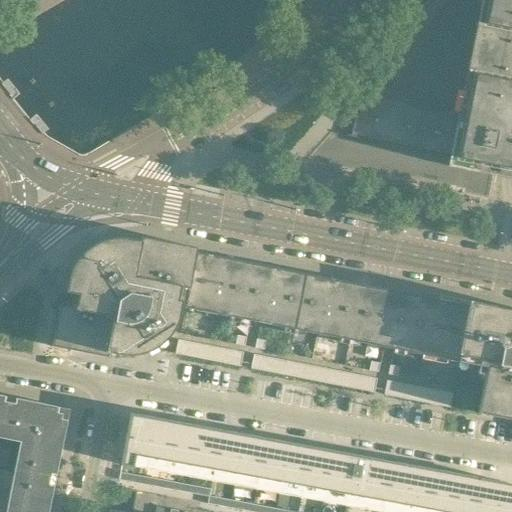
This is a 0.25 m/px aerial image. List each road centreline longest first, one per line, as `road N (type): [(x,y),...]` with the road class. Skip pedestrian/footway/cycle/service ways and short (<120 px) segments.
road 1 (tertiary): [(501,272),(94,195)]
road 2 (residential): [(107,385),(511,457)]
road 3 (residential): [(170,143),(289,64),(350,0)]
road 4 (residential): [(83,511),(107,385)]
